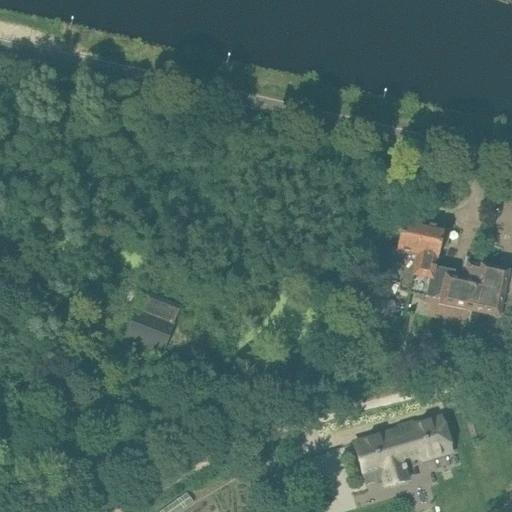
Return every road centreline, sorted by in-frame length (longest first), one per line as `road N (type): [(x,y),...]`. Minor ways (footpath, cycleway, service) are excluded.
road 1 (unclassified): [(0,50),(511,167)]
road 2 (track): [(511,386),(448,388),(302,424),(206,457),(117,511)]
